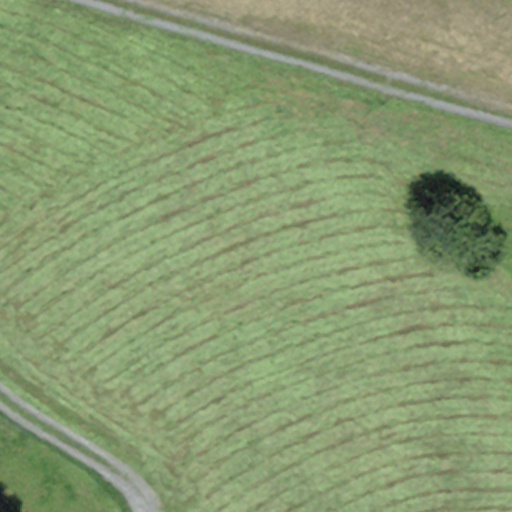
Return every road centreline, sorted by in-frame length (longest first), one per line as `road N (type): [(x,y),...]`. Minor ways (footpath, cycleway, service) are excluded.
road 1 (track): [(106,0),(511,115)]
road 2 (track): [(0,395),(137,490),(152,511)]
